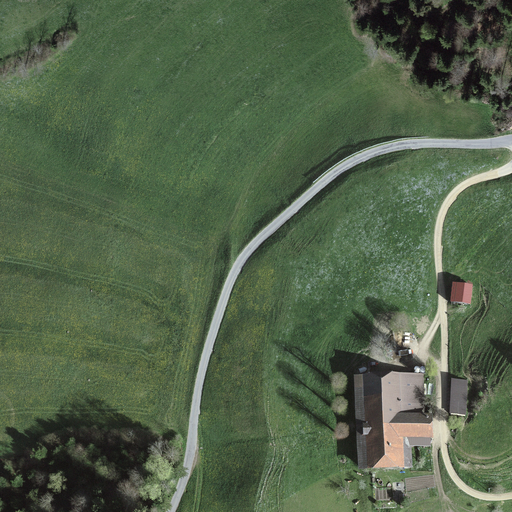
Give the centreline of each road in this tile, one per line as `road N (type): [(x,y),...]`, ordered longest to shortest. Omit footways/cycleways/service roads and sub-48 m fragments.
road 1 (track): [(511,142),(424,142),(361,155),(248,250),(205,356),(170,511)]
road 2 (track): [(511,495),(471,492),(448,467),(437,252),(442,215),(459,188),(511,166)]
road 3 (track): [(511,126),(457,76),(346,0)]
